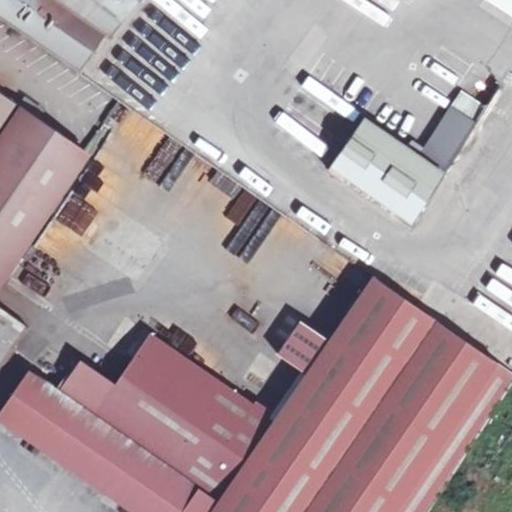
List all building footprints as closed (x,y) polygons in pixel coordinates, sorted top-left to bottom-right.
[(0,0),(0,22),(72,74),(98,38),(106,43),(140,0),(0,0)] [(511,0),(492,0),(511,12),(511,0)] [(455,97),(445,112),(470,128),(480,113),(455,97)] [(0,287),(88,162),(0,102),(0,287)] [(445,112),(411,163),(357,127),(323,178),(405,232),(470,128),(445,112)] [(74,371),(54,401),(212,511),(211,511),(427,511),(511,382),(369,284),(269,429),(240,470),(223,458),(251,416),(145,343),(109,395),(74,371)] [(0,371),(36,318),(0,291),(0,371)] [(23,380),(0,412),(0,429),(119,511),(211,511),(212,511),(54,401),(23,380)] [(269,429),(251,416),(223,458),(240,470),(269,429)]
